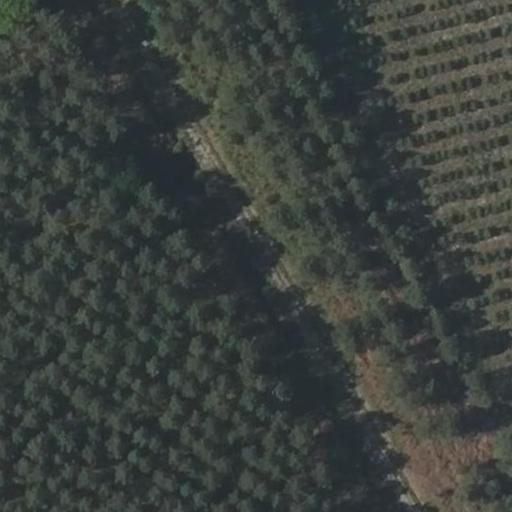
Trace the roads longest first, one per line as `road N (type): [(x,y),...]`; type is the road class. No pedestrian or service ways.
road 1 (track): [(442,511),(145,0)]
road 2 (track): [(511,369),(311,0)]
